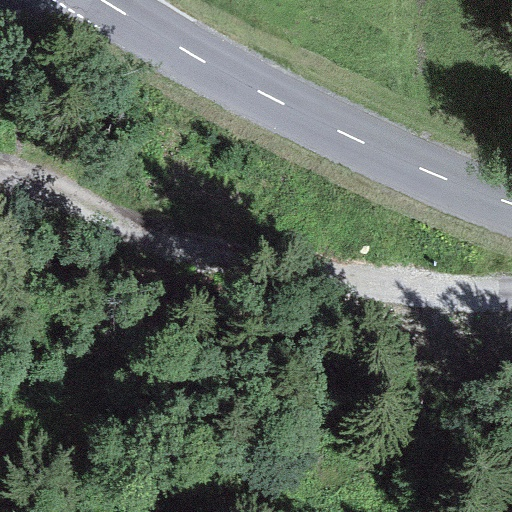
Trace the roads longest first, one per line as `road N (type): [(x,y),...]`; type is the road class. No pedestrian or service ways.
road 1 (track): [(511,285),(228,257),(154,238),(0,165)]
road 2 (tertiary): [(103,0),(247,80),(511,198)]
